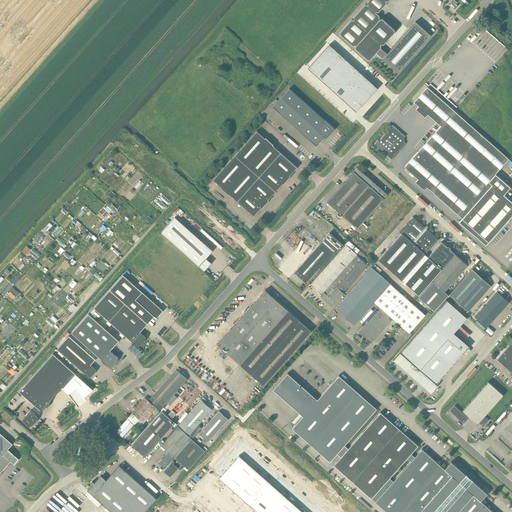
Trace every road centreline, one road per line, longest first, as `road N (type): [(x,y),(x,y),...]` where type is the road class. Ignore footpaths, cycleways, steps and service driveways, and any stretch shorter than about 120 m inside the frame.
road 1 (unknown): [(383,511),(274,412),(270,388),(302,359),(332,360),(409,423)]
road 2 (unclassified): [(431,414),(256,260)]
road 3 (unclassified): [(511,282),(358,146)]
road 4 (unclassified): [(256,260),(358,146)]
road 5 (unclassified): [(358,146),(459,32)]
road 6 (unclassified): [(170,356),(256,260)]
road 7 (unclassified): [(511,317),(431,414)]
